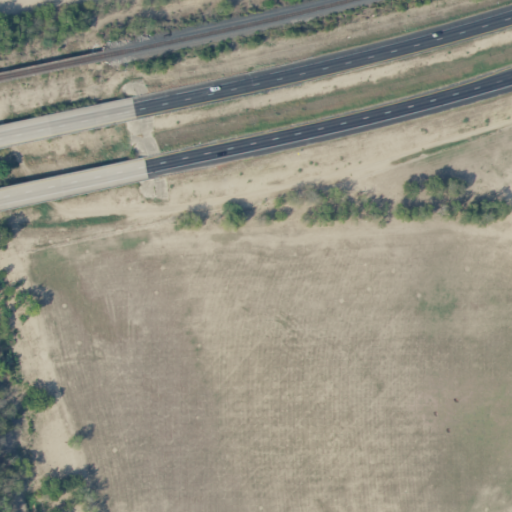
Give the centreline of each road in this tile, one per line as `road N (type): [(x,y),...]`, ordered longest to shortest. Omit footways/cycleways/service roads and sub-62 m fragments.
road 1 (trunk): [(511,15),(287,76),(126,108)]
road 2 (trunk): [(140,168),(511,76)]
road 3 (trunk): [(0,196),(140,168)]
road 4 (trunk): [(126,108),(0,134)]
